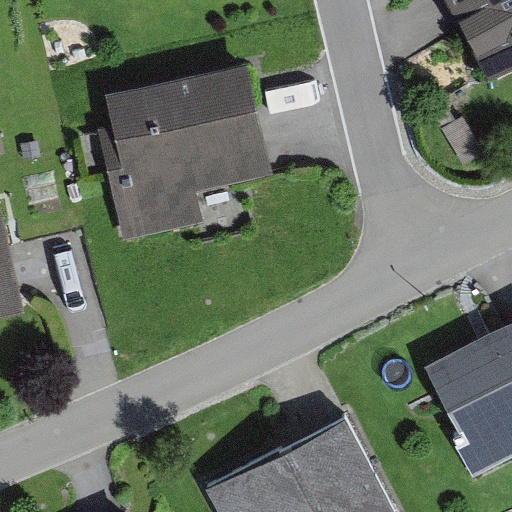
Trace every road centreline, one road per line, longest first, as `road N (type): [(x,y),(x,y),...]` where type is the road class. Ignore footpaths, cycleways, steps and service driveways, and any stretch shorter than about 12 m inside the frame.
road 1 (residential): [(0,463),(213,369),(418,263)]
road 2 (residential): [(418,263),(397,213),(345,0)]
